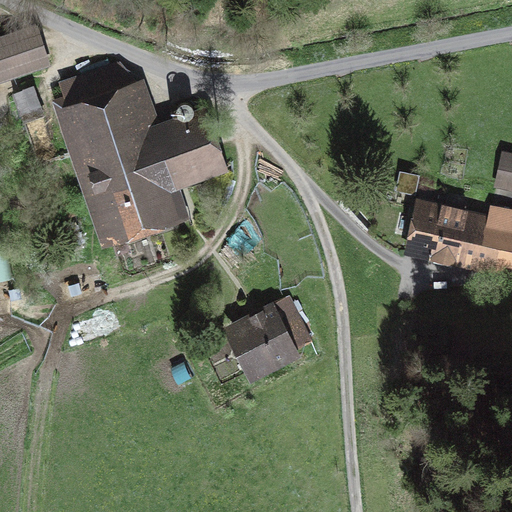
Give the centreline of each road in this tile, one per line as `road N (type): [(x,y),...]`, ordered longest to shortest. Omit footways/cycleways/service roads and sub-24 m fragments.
road 1 (track): [(357,511),(337,293),(318,222),(227,89)]
road 2 (residential): [(511,34),(227,89)]
road 3 (track): [(411,272),(376,254),(288,172)]
road 4 (track): [(297,0),(206,36),(184,70)]
